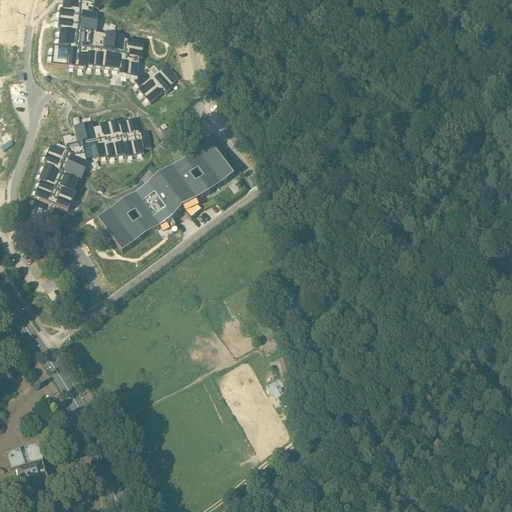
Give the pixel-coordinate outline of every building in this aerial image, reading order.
[(60,0),(60,3),(62,3),(61,15),(59,15),(57,33),(59,33),(57,50),(52,49),(50,68),(66,70),(65,72),(84,74),(84,72),(118,76),(118,80),(134,81),(135,82),(133,83),(139,90),(137,91),(150,105),(164,92),(166,94),(173,88),(172,86),(179,80),(165,65),(159,70),(153,64),(148,68),(141,61),(143,44),(129,42),(123,41),(123,39),(105,37),(104,39),(95,38),(97,19),(92,18),(92,13),(95,13),(97,14),(99,0),(60,0)] [(15,50),(0,61),(9,72),(23,61),(15,50)] [(142,151),(151,149),(147,133),(139,135),(136,120),(118,124),(118,122),(100,126),(100,129),(93,131),(92,125),(73,129),(75,138),(72,139),(71,138),(62,140),(64,150),(63,150),(60,148),(58,153),(50,150),(43,167),(45,168),(38,184),(40,185),(33,201),(35,202),(32,210),(36,212),(32,220),(52,228),(55,220),(61,222),(64,214),(67,215),(74,198),(73,197),(79,182),(81,183),(88,165),(87,164),(87,162),(98,159),(99,162),(107,160),(108,162),(125,158),(125,160),(144,156),(142,151)] [(210,145),(186,163),(159,177),(149,189),(123,204),(98,222),(123,255),(147,237),(174,223),(183,211),(210,196),(235,178),(210,145)] [(199,207),(202,212),(216,204),(212,199),(199,207)] [(286,379),(288,387),(295,385),(293,377),(286,379)] [(277,384),(281,391),(288,387),(283,379),(277,384)] [(15,473),(19,483),(11,485),(10,488),(12,496),(15,497),(31,492),(31,493),(37,491),(37,490),(48,487),(51,486),(51,484),(49,475),(47,474),(44,475),(41,465),(40,465),(39,462),(42,461),(38,446),(24,449),(25,453),(20,455),(19,451),(5,456),(10,471),(15,469),(16,472),(15,473)]
